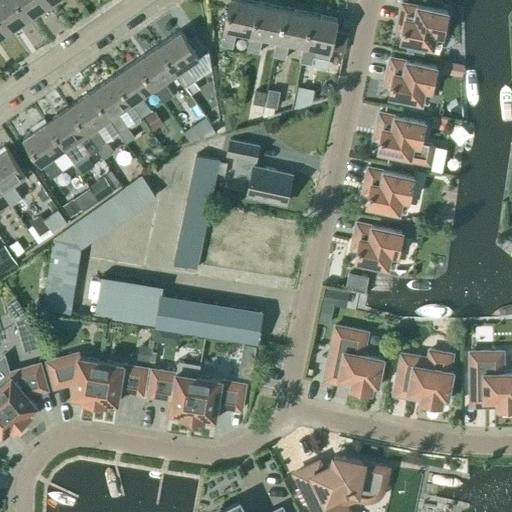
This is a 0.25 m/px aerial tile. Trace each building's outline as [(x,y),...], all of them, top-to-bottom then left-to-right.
[(0,0),(0,16),(9,30),(30,16),(19,0),(0,0)] [(19,0),(30,16),(51,1),(49,0),(19,0)] [(236,31),(250,33),(251,34),(257,3),(244,0),(229,0),(228,9),(220,45),(232,48),(236,31)] [(433,47),(436,34),(443,35),(447,11),(401,2),(397,22),(404,23),(400,40),(408,42),(423,45),(424,45),(425,45),(433,47)] [(262,36),(277,39),(284,8),(257,3),(251,34),(250,33),(247,51),(259,53),(262,36)] [(304,45),(310,14),(284,8),(277,39),(273,56),(285,59),(289,41),(303,44),(304,45)] [(331,50),(337,19),(310,14),(304,45),(303,44),(300,62),(312,64),(315,47),(331,50)] [(0,35),(9,30),(0,16),(0,35)] [(198,57),(181,30),(158,46),(176,72),(175,72),(185,87),(194,81),(195,80),(186,65),(198,57)] [(406,50),(406,51),(423,55),(425,45),(424,45),(423,45),(408,42),(406,50)] [(158,46),(136,61),(153,87),(153,88),(163,102),(173,95),(163,81),(175,72),(176,72),(158,46)] [(421,101),(424,88),(431,90),(436,66),(390,56),(386,76),(392,78),(389,95),(421,101)] [(444,60),(442,72),(456,75),(458,63),(444,60)] [(141,96),(153,88),(153,87),(136,61),(113,76),(131,102),(130,103),(140,117),(151,110),(141,96)] [(312,65),(300,63),(295,88),(308,90),(312,65)] [(131,102),(113,76),(91,91),(109,118),(108,118),(125,142),(134,136),(127,126),(128,125),(118,111),(130,103),(131,102)] [(194,81),(185,87),(190,95),(199,89),(198,87),(194,81)] [(255,90),(252,103),(261,105),(263,105),(264,105),(266,93),(263,92),(255,90)] [(109,118),(91,91),(68,106),(86,133),(103,158),(113,151),(96,126),(108,118),(109,118)] [(267,105),(278,107),(281,95),(269,93),(267,105)] [(221,98),(225,130),(233,131),(237,100),(221,98)] [(74,141),(86,133),(68,106),(46,122),(64,148),(63,148),(73,163),(84,156),(74,141)] [(154,111),(145,117),(153,130),(162,123),(154,111)] [(381,132),(378,150),(409,156),(408,160),(430,165),(435,144),(421,141),(425,121),(379,111),(375,131),(381,132)] [(432,115),(430,126),(444,129),(446,117),(432,115)] [(189,121),(181,127),(188,136),(196,131),(189,121)] [(51,156),(63,148),(64,148),(46,122),(23,137),(51,178),(61,171),(51,156)] [(253,166),(254,160),(256,161),(259,145),(230,139),(226,155),(237,157),(233,175),(250,178),(247,194),(259,197),(258,198),(269,200),(269,199),(286,203),(292,174),(275,171),(275,170),(265,168),(264,169),(253,166)] [(7,148),(0,152),(0,187),(2,190),(1,190),(11,205),(22,198),(12,183),(25,175),(7,148)] [(219,159),(197,154),(193,173),(215,178),(219,159)] [(399,211),(402,198),(408,200),(413,176),(367,166),(363,186),(370,187),(366,204),(399,211)] [(215,178),(193,173),(189,191),(211,196),(215,178)] [(103,176),(88,186),(89,187),(98,200),(113,190),(109,185),(103,176)] [(155,195),(142,176),(127,187),(140,205),(155,195)] [(52,195),(63,188),(57,177),(45,184),(52,195)] [(125,216),(140,205),(127,187),(112,197),(125,216)] [(211,196),(189,191),(185,209),(207,214),(211,196)] [(125,216),(112,197),(97,208),(110,226),(125,216)] [(71,199),(62,206),(70,217),(81,209),(74,198),(73,198),(71,199)] [(40,238),(69,216),(56,200),(27,221),(40,238)] [(110,226),(97,208),(82,218),(95,237),(110,226)] [(207,214),(185,209),(181,227),(204,232),(207,214)] [(95,237),(82,218),(67,229),(80,247),(95,237)] [(388,266),(390,253),(397,254),(402,231),(356,221),(352,241),(358,242),(355,259),(388,266)] [(204,232),(181,227),(178,245),(200,250),(204,232)] [(80,247),(67,229),(53,238),(50,257),(78,262),(80,247)] [(16,241),(8,246),(15,257),(24,251),(23,251),(17,240),(16,241)] [(200,250),(178,245),(174,263),(196,268),(200,250)] [(7,248),(0,253),(0,275),(17,264),(7,248)] [(42,309),(70,313),(78,262),(50,257),(42,309)] [(102,274),(95,316),(156,326),(165,327),(168,328),(257,342),(263,311),(162,294),(163,284),(102,274)] [(325,285),(321,302),(345,307),(349,291),(325,285)] [(15,299),(6,305),(10,318),(14,317),(15,321),(29,317),(16,298),(15,299)] [(44,324),(58,326),(59,314),(45,312),(44,324)] [(372,383),(377,384),(383,357),(363,353),(367,331),(334,325),(324,373),(351,379),(349,387),(371,391),(372,383)] [(156,326),(153,340),(160,341),(167,336),(167,335),(168,328),(165,327),(156,326)] [(40,352),(35,337),(22,340),(26,355),(40,352)] [(143,345),(141,359),(150,361),(152,346),(143,345)] [(449,369),(452,353),(429,349),(427,357),(401,352),(394,388),(421,393),(419,400),(441,404),(442,397),(447,398),(452,370),(449,369)] [(511,370),(503,371),(503,350),(469,351),(469,399),(497,399),(497,407),(511,406),(511,370)] [(94,402),(100,360),(80,357),(78,352),(46,361),(54,387),(68,383),(73,384),(71,396),(82,397),(82,400),(94,402)] [(143,394),(147,367),(100,360),(94,402),(106,404),(106,401),(117,403),(119,387),(129,388),(128,391),(143,394)] [(47,389),(39,363),(8,372),(9,377),(0,384),(0,398),(21,423),(30,415),(28,412),(37,405),(29,396),(33,393),(47,389)] [(239,363),(238,375),(251,378),(253,365),(239,363)] [(162,397),(162,394),(172,395),(169,411),(180,413),(179,416),(191,418),(198,376),(151,368),(147,394),(162,397)] [(241,409),(245,383),(198,376),(191,418),(204,420),(204,417),(215,418),(217,403),(227,404),(226,407),(241,409)] [(12,431),(21,423),(0,398),(0,433),(2,435),(10,428),(12,431)] [(319,460),(295,472),(313,509),(307,511),(350,511),(346,502),(350,500),(353,499),(357,499),(363,499),(365,500),(367,500),(370,499),(377,496),(378,495),(380,493),(382,491),(383,488),(387,468),(363,462),(364,461),(334,455),(332,463),(322,467),(319,460)] [(284,511),(281,504),(265,511),(246,511),(240,497),(210,511),(284,511)]
